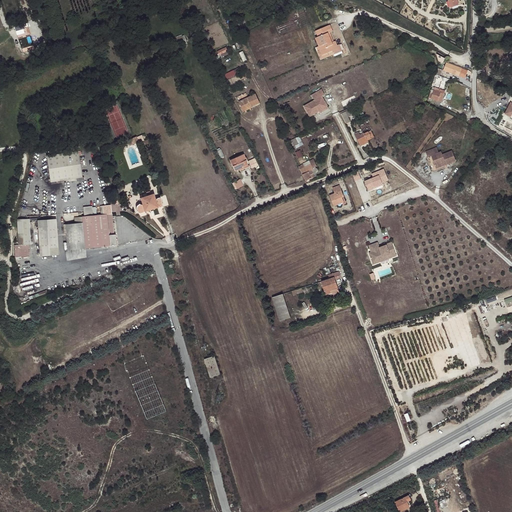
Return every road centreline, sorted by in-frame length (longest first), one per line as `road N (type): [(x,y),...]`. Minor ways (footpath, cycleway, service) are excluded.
road 1 (unclassified): [(150,255),(384,157),(511,264)]
road 2 (unclassified): [(150,255),(226,511)]
road 3 (secondary): [(501,407),(321,511)]
road 4 (unclassified): [(10,264),(5,308),(24,318),(150,255)]
road 5 (track): [(352,301),(410,460)]
road 6 (unclassified): [(511,139),(484,122),(474,104),(475,0)]
road 7 (unknown): [(471,65),(368,16),(352,15),(341,26)]
road 8 (track): [(287,194),(261,94),(237,60)]
road 9 (unclassified): [(10,264),(8,224),(25,157),(18,148),(0,150)]
